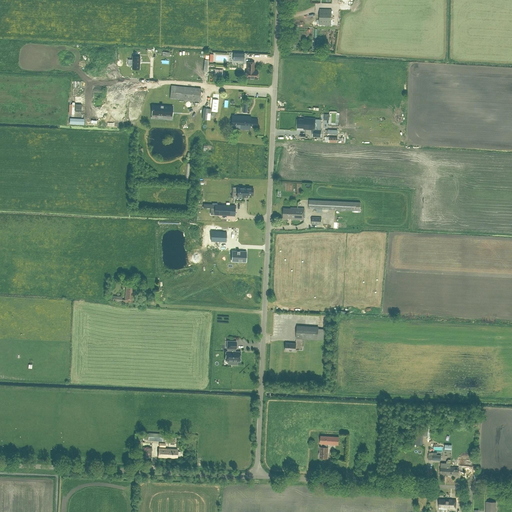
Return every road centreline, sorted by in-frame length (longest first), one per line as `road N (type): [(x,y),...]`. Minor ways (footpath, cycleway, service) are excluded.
road 1 (unclassified): [(258,476),(279,0)]
road 2 (unclassified): [(0,464),(258,476)]
road 3 (unclassified): [(258,476),(511,489)]
road 4 (track): [(275,89),(87,84)]
